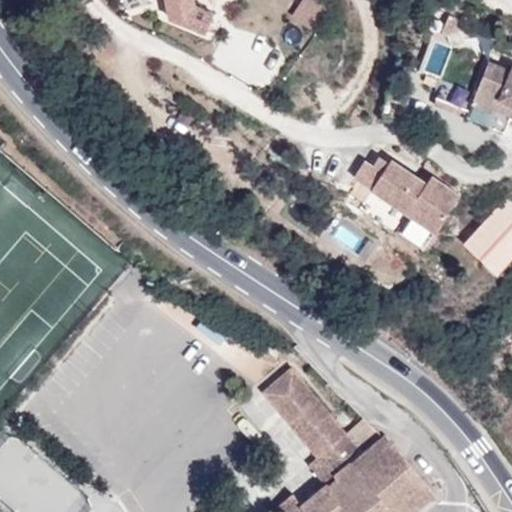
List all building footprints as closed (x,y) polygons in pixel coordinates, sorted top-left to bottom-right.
[(166,0),(171,19),(207,33),(215,13),(196,6),(194,0),(166,0)] [(316,32),(333,8),(320,0),(304,0),(293,16),(316,32)] [(442,33),(448,35),(474,24),(450,14),(442,33)] [(511,119),(511,118),(511,69),(491,61),(468,116),(506,132),(511,119)] [(366,159),(354,177),(436,232),(461,195),(432,176),(427,183),(392,159),(390,162),(381,156),(375,166),(366,159)] [(511,203),(505,198),(463,244),(498,280),(511,264),(511,203)] [(298,440),(327,416),(292,370),(262,392),(298,440)] [(419,511),(435,498),(381,439),(377,442),(359,458),(327,416),(298,440),(313,461),(318,468),(308,476),(319,491),(296,511),(290,511),(284,506),(276,511),(419,511)] [(318,468),(313,461),(303,469),(308,476),(318,468)]
